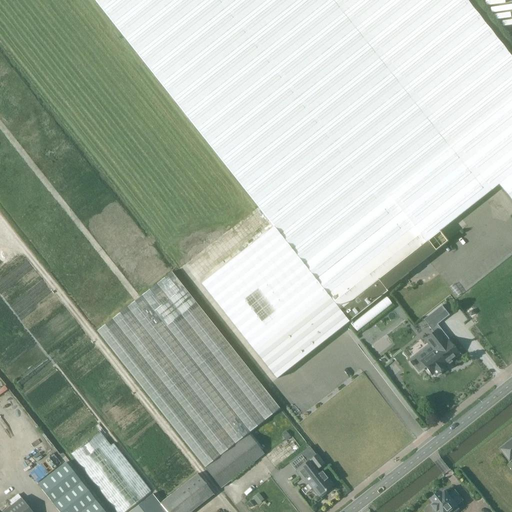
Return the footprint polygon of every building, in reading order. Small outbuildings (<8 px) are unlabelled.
[(94,0),(340,310),(439,232),(459,216),(498,185),(511,203),(511,59),(465,0),(94,0)] [(273,227),(201,284),(276,379),(349,322),(273,227)] [(439,232),(340,310),(349,322),(387,292),(386,290),(447,242),(439,232)] [(172,273),(97,332),(205,468),(248,434),(279,409),(172,273)] [(432,351),(420,361),(431,376),(434,374),(435,376),(447,368),(445,365),(459,354),(448,340),(446,341),(437,329),(423,339),(432,351)] [(377,355),(393,343),(387,335),(371,347),(377,355)] [(197,474),(160,504),(113,444),(111,446),(99,432),(71,454),(116,511),(192,511),(214,495),(197,474)] [(248,434),(205,468),(204,468),(221,489),(264,455),(248,434)] [(511,440),(501,449),(510,461),(511,459),(511,440)] [(317,470),(324,464),(316,455),(310,460),(317,470)] [(306,462),(296,471),(306,483),(307,482),(319,497),(333,486),(321,471),(317,475),(309,465),(306,462)] [(104,511),(66,463),(38,485),(58,511),(104,511)] [(441,492),(431,499),(434,503),(432,505),(437,511),(440,510),(441,511),(456,511),(460,510),(457,506),(463,501),(455,490),(448,495),(445,491),(442,494),(441,492)] [(31,511),(21,498),(2,511),(31,511)]
